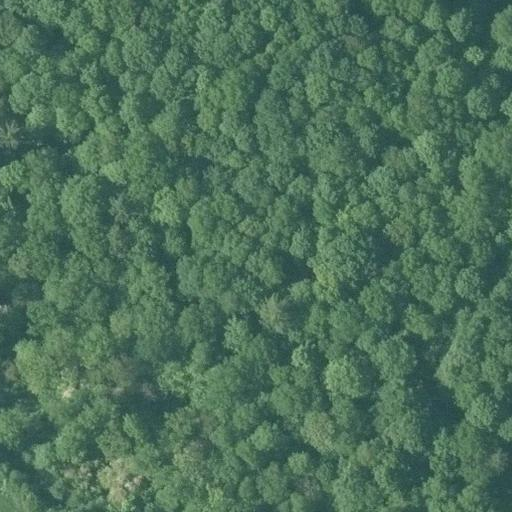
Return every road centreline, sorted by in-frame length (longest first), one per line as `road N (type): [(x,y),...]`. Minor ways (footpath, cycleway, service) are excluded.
road 1 (track): [(0,116),(511,461)]
road 2 (track): [(363,511),(511,291)]
